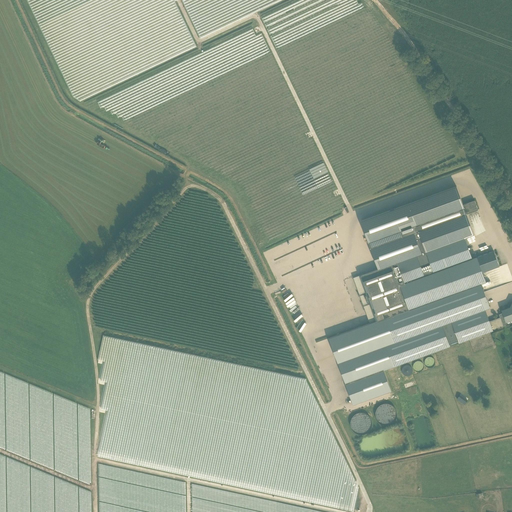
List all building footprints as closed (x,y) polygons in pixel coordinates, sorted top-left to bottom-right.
[(152,0),(153,6),(159,23),(164,21),(164,32),(168,43),(171,43),(168,45),(172,56),(195,48),(176,0),(183,0),(198,37),(229,25),(210,0),(208,0),(208,16),(195,0),(152,0)] [(63,75),(71,95),(80,101),(85,99),(86,98),(90,96),(91,94),(85,97),(84,94),(82,90),(80,94),(78,92),(79,91),(78,89),(73,85),(72,84),(67,80),(68,78),(65,76),(63,72),(61,70),(62,74),(63,75)] [(456,186),(360,221),(378,269),(397,262),(416,255),(417,257),(426,253),(425,252),(446,244),(464,238),(474,234),(466,214),(478,210),(474,200),(463,204),(456,186)] [(370,323),(329,338),(353,404),(391,390),(384,370),(391,367),(450,346),(449,344),(458,341),(458,343),(488,332),(493,330),(492,330),(504,326),(511,322),(511,304),(511,308),(503,310),(503,313),(499,314),(500,318),(489,322),(485,309),(490,307),(481,283),(486,282),(482,272),(499,266),(494,251),(472,259),(464,238),(446,244),(425,252),(426,253),(417,257),(416,255),(397,262),(398,264),(405,283),(400,285),(409,309),(385,318),(370,323)] [(378,269),(361,275),(362,277),(375,312),(367,315),(370,323),(385,318),(409,309),(400,285),(405,283),(398,264),(397,262),(378,269)] [(461,394),(457,398),(463,404),(467,400),(461,394)]
